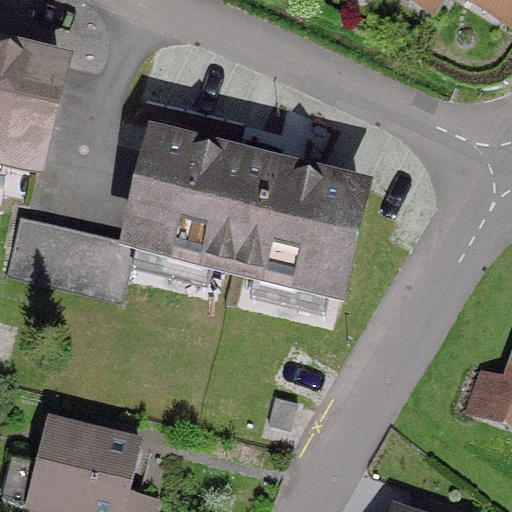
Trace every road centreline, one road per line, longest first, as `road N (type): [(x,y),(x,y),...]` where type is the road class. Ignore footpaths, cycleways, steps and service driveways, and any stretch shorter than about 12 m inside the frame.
road 1 (residential): [(511,167),(391,348),(303,511)]
road 2 (residential): [(167,0),(511,167)]
